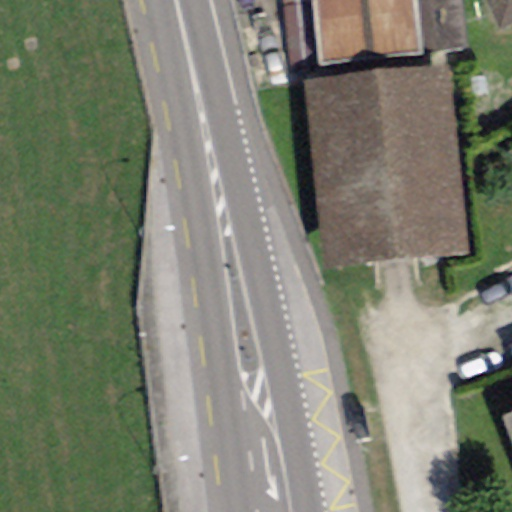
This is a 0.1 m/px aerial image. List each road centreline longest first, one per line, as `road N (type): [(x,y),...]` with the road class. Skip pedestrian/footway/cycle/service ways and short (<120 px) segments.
road 1 (secondary): [(172,0),(274,511)]
road 2 (unknown): [(430,511),(413,374),(429,355),(506,329)]
